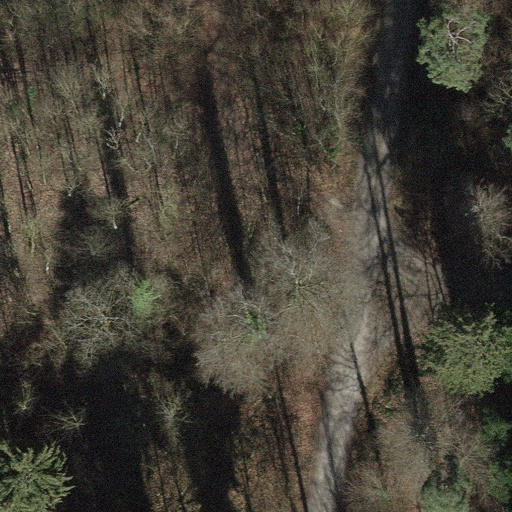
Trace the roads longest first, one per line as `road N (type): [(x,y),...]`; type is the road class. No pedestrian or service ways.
road 1 (track): [(321,511),(390,0)]
road 2 (track): [(361,244),(511,271)]
